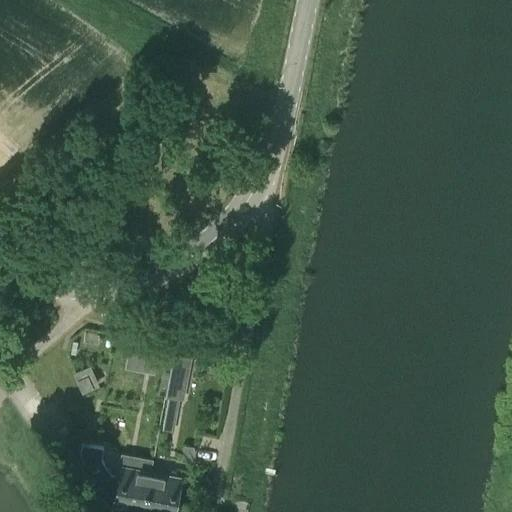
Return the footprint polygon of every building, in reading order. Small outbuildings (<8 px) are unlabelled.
[(132,337),(129,353),(158,357),(161,342),(132,337)] [(172,353),(158,428),(168,430),(174,397),(181,398),(189,356),(172,353)] [(82,389),(96,383),(89,366),(75,372),(82,389)] [(195,446),(203,448),(209,412),(193,409),(193,405),(187,404),(183,420),(188,421),(181,459),(193,461),(195,446)] [(116,503),(143,508),(151,468),(132,465),(132,463),(126,462),(126,464),(120,463),(118,473),(111,472),(98,482),(106,494),(117,496),(116,503)] [(151,468),(143,508),(162,511),(170,511),(177,477),(175,477),(176,471),(170,470),(170,472),(151,468)]
